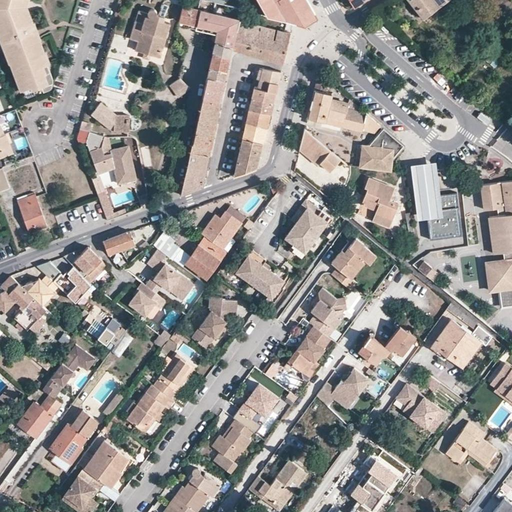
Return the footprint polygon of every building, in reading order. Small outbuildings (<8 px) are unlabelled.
[(0,0),(0,31),(3,30),(7,42),(4,43),(8,52),(10,51),(14,62),(11,63),(15,76),(21,90),(32,86),(33,89),(42,86),(48,83),(45,73),(47,72),(44,65),(47,64),(43,53),(45,52),(40,39),(42,38),(40,35),(38,29),(37,28),(33,29),(31,24),(34,22),(30,13),(27,4),(28,0),(0,0)] [(261,0),(266,8),(291,22),(313,12),(306,0),(261,0)] [(408,0),(422,18),(444,0),(408,0)] [(159,2),(155,18),(161,19),(165,3),(159,2)] [(239,18),(183,4),(179,20),(216,30),(213,41),(231,47),(239,18)] [(147,16),(145,15),(136,12),(133,22),(142,24),(134,48),(159,55),(169,22),(161,19),(155,18),(152,17),(147,16)] [(274,27),(239,18),(231,47),(267,57),(272,37),(274,27)] [(290,31),(277,28),(274,38),(272,37),(267,57),(283,61),(290,31)] [(229,54),(231,47),(213,41),(212,49),(229,54)] [(229,54),(212,49),(210,55),(228,59),(229,58),(229,54)] [(10,51),(8,52),(5,53),(9,64),(11,63),(14,62),(10,51)] [(497,59),(489,51),(482,59),(491,66),(497,59)] [(226,69),(228,59),(210,55),(209,64),(226,69)] [(48,83),(42,86),(44,90),(49,88),(52,85),(53,78),(48,64),(47,64),(44,65),(47,72),(45,73),(48,83)] [(226,69),(209,64),(206,74),(224,79),(226,69)] [(277,82),(280,71),(259,67),(259,69),(257,77),(259,77),(269,80),(277,82)] [(322,75),(317,71),(314,86),(307,116),(325,121),(326,115),(342,120),(341,124),(361,129),(365,112),(349,98),(347,102),(331,97),(332,92),(325,91),(328,80),(322,75)] [(220,100),(224,79),(206,74),(202,96),(220,100)] [(269,80),(259,77),(257,85),(267,88),(269,80)] [(277,82),(269,80),(267,88),(257,85),(254,85),(251,96),(272,101),(277,82)] [(220,100),(202,96),(197,117),(216,121),(220,100)] [(272,101),(251,96),(249,106),(270,112),(272,101)] [(103,109),(105,107),(100,103),(92,114),(113,129),(119,120),(103,109)] [(266,126),(270,112),(249,106),(246,119),(266,126)] [(117,115),(105,107),(103,109),(119,120),(113,129),(130,131),(131,115),(117,115)] [(379,125),(365,112),(361,129),(373,132),(379,125)] [(325,121),(341,124),(342,120),(326,115),(325,121)] [(212,136),(216,121),(197,117),(194,131),(212,136)] [(266,126),(246,119),(242,137),(262,141),(266,126)] [(86,144),(90,131),(81,129),(77,142),(86,144)] [(395,139),(384,129),(381,132),(392,142),(395,139)] [(330,173),(340,160),(306,130),(301,149),(330,173)] [(212,136),(194,131),(192,142),(210,147),(212,136)] [(8,132),(3,134),(7,143),(9,142),(12,141),(8,132)] [(363,147),(360,168),(391,172),(393,161),(404,147),(395,139),(392,142),(381,132),(368,148),(363,147)] [(106,137),(90,133),(88,143),(99,176),(116,171),(120,184),(136,179),(127,147),(112,150),(113,153),(104,155),(103,148),(106,137)] [(3,134),(0,135),(0,154),(12,150),(9,142),(7,143),(3,134)] [(109,138),(106,137),(103,148),(104,155),(113,153),(112,150),(109,138)] [(255,166),(262,141),(242,137),(233,174),(255,166)] [(208,155),(210,147),(192,142),(190,151),(208,155)] [(208,155),(190,151),(187,164),(206,169),(208,155)] [(440,217),(438,195),(434,163),(409,166),(415,220),(427,218),(440,217)] [(206,169),(187,164),(180,194),(202,186),(206,169)] [(27,170),(10,176),(16,193),(33,187),(27,170)] [(389,185),(364,175),(360,185),(363,187),(357,202),(372,208),(368,219),(385,225),(394,202),(384,199),(389,185)] [(100,176),(92,180),(107,220),(126,213),(124,209),(114,213),(105,188),(117,183),(115,178),(103,183),(100,176)] [(511,178),(502,180),(506,212),(488,214),(493,251),(502,250),(503,257),(485,260),(489,288),(498,287),(511,284),(511,178)] [(496,181),(481,183),(484,208),(500,205),(496,181)] [(440,217),(427,218),(429,238),(460,234),(455,193),(438,195),(440,217)] [(305,198),(293,213),(298,217),(294,222),(283,237),(294,245),(303,251),(324,223),(314,215),(319,209),(305,198)] [(23,207),(33,234),(50,228),(40,201),(23,207)] [(245,215),(229,203),(225,210),(241,221),(245,215)] [(329,217),(319,209),(314,215),(324,223),(329,217)] [(204,235),(184,262),(208,279),(210,276),(208,274),(226,250),(222,247),(241,221),(225,210),(219,217),(215,213),(201,232),(204,235)] [(298,217),(293,213),(289,219),(294,222),(298,217)] [(138,237),(135,230),(104,242),(109,255),(136,245),(134,239),(138,237)] [(153,244),(156,247),(172,259),(179,248),(171,242),(173,239),(162,231),(153,244)] [(350,288),(351,287),(352,285),(354,280),(348,275),(345,273),(351,264),(349,262),(356,253),(360,256),(365,259),(371,251),(358,242),(359,240),(351,234),(340,250),(337,255),(334,253),(327,262),(334,266),(329,272),(329,273),(350,288)] [(139,246),(142,249),(148,243),(145,240),(139,246)] [(303,251),(294,245),(291,249),(300,255),(303,251)] [(80,255),(76,252),(64,256),(74,266),(77,268),(90,281),(106,266),(88,247),(80,255)] [(146,261),(156,268),(162,260),(165,255),(156,248),(146,261)] [(266,295),(269,297),(278,284),(282,280),(261,264),(264,259),(251,249),(234,271),(266,295)] [(348,275),(360,256),(356,253),(349,262),(351,264),(345,273),(348,275)] [(156,268),(159,271),(165,262),(162,260),(156,268)] [(48,275),(56,283),(62,276),(59,273),(60,272),(49,261),(37,266),(48,275)] [(152,276),(146,284),(151,288),(157,280),(168,288),(170,284),(184,294),(193,282),(165,262),(159,271),(154,277),(152,276)] [(70,275),(77,268),(74,266),(68,272),(67,272),(63,276),(65,278),(66,276),(69,278),(71,276),(70,275)] [(65,278),(63,276),(62,276),(56,283),(60,287),(74,301),(80,296),(79,291),(84,291),(86,289),(91,283),(90,281),(77,268),(70,275),(71,276),(69,278),(66,276),(65,278)] [(25,289),(11,275),(0,287),(0,306),(6,312),(17,300),(25,307),(15,317),(29,330),(31,327),(42,315),(48,310),(44,306),(25,290),(25,289)] [(60,287),(56,283),(48,275),(43,281),(40,279),(35,284),(33,283),(28,285),(25,289),(25,290),(44,306),(56,294),(55,292),(60,287)] [(146,284),(142,281),(137,288),(139,289),(135,295),(129,303),(145,315),(154,303),(160,307),(166,299),(151,288),(146,284)] [(170,284),(168,288),(182,298),(184,294),(170,284)] [(269,297),(266,295),(261,301),(268,305),(282,287),(278,284),(269,297)] [(511,284),(498,287),(500,305),(511,303),(511,284)] [(316,291),(318,297),(321,299),(318,303),(315,301),(309,309),(313,312),(307,321),(312,324),(326,334),(340,314),(339,306),(344,306),(342,295),(333,296),(320,286),(316,291)] [(80,296),(74,301),(81,307),(92,295),(86,289),(84,291),(79,291),(80,296)] [(208,306),(195,323),(197,325),(190,335),(202,344),(209,334),(211,335),(218,326),(216,325),(221,317),(222,314),(234,315),(237,300),(220,298),(221,297),(208,295),(207,305),(208,305),(208,306)] [(449,301),(445,307),(461,319),(465,314),(449,301)] [(102,321),(107,314),(98,307),(93,314),(102,321)] [(94,317),(88,313),(84,318),(90,323),(85,329),(97,337),(105,326),(94,317)] [(465,314),(461,319),(482,334),(485,330),(465,314)] [(47,320),(42,315),(31,327),(36,331),(47,320)] [(111,317),(105,326),(113,332),(120,323),(111,317)] [(225,320),(221,317),(216,325),(218,326),(219,328),(225,320)] [(451,356),(469,332),(450,318),(431,344),(440,351),(441,349),(451,356)] [(197,325),(195,323),(188,334),(190,335),(197,325)] [(413,335),(397,323),(382,343),(368,333),(355,350),(374,363),(380,354),(384,353),(388,348),(392,347),(400,353),(413,335)] [(326,334),(312,324),(299,341),(301,343),(299,346),(297,344),(286,359),(300,369),(304,363),(308,366),(330,337),(326,334)] [(113,332),(105,326),(97,337),(105,343),(113,332)] [(165,331),(154,342),(161,348),(171,336),(165,331)] [(182,338),(175,332),(171,338),(178,343),(182,338)] [(478,339),(469,332),(451,356),(460,363),(478,339)] [(66,347),(72,338),(65,333),(59,341),(66,347)] [(52,397),(61,384),(59,383),(63,378),(66,378),(66,375),(70,370),(72,371),(77,363),(82,362),(88,366),(95,357),(75,343),(41,389),(50,395),(52,397)] [(161,371),(150,385),(168,397),(174,389),(187,371),(192,365),(174,352),(169,358),(161,371)] [(161,371),(169,358),(163,354),(155,366),(161,371)] [(511,365),(508,362),(494,380),(501,385),(498,388),(511,398),(511,365)] [(369,378),(354,367),(350,372),(350,373),(352,374),(349,378),(347,377),(343,382),(340,379),(334,388),(326,382),(316,396),(327,406),(334,398),(342,404),(353,389),(358,393),(369,378)] [(187,371),(174,389),(177,391),(190,374),(187,371)] [(416,389),(406,381),(395,395),(406,403),(402,408),(409,413),(412,409),(409,407),(412,403),(408,400),(416,389)] [(263,412),(268,405),(271,407),(278,397),(257,382),(238,408),(237,407),(231,416),(234,418),(251,430),(252,431),(259,422),(249,415),(255,406),(263,412)] [(150,385),(149,384),(134,404),(127,413),(124,418),(139,429),(143,422),(147,424),(151,418),(156,411),(161,404),(165,407),(170,399),(168,397),(150,385)] [(511,398),(498,388),(498,387),(496,390),(511,402),(511,398)] [(9,389),(0,395),(0,397),(7,407),(17,399),(9,389)] [(358,393),(353,389),(342,404),(347,407),(358,393)] [(446,410),(416,389),(408,400),(412,403),(409,407),(412,409),(409,413),(425,424),(428,421),(435,426),(446,410)] [(120,399),(113,394),(98,415),(104,420),(120,399)] [(34,402),(18,423),(35,436),(60,402),(52,397),(50,395),(41,407),(34,402)] [(123,410),(127,413),(134,404),(130,401),(123,410)] [(159,414),(156,411),(151,418),(155,420),(159,414)] [(93,424),(79,414),(71,424),(67,422),(50,447),(71,462),(82,446),(79,444),(93,424)] [(251,430),(234,418),(229,424),(232,426),(224,437),(221,435),(219,434),(211,445),(219,451),(213,460),(229,472),(236,462),(232,459),(239,450),(241,451),(250,439),(247,437),(251,430)] [(456,460),(458,456),(466,446),(486,460),(496,448),(481,436),(484,432),(468,420),(445,451),(456,460)] [(428,421),(425,424),(432,429),(435,426),(428,421)] [(143,422),(139,429),(141,431),(147,424),(143,422)] [(232,426),(229,424),(221,435),(224,437),(232,426)] [(492,432),(487,439),(496,446),(501,439),(492,432)] [(101,440),(81,468),(100,482),(108,488),(119,472),(117,470),(125,458),(101,440)] [(466,446),(458,456),(462,458),(466,452),(484,464),(486,460),(466,446)] [(385,490),(398,473),(377,457),(368,469),(373,472),(369,478),(385,490)] [(248,486),(261,496),(263,492),(278,503),(290,488),(293,490),(307,471),(288,458),(269,483),(257,474),(248,486)] [(187,480),(182,487),(174,498),(172,495),(166,503),(167,503),(179,511),(193,511),(194,511),(206,494),(208,496),(218,483),(202,471),(200,473),(199,472),(199,470),(198,469),(196,468),(195,467),(192,467),(191,467),(190,469),(189,470),(189,472),(189,473),(189,474),(186,479),(187,480)] [(100,482),(81,468),(60,497),(80,511),(88,511),(96,502),(89,497),(87,496),(93,487),(95,489),(100,482)] [(384,491),(367,480),(363,486),(357,483),(350,493),(372,508),(384,491)] [(179,485),(172,495),(174,498),(182,487),(179,485)] [(89,497),(95,489),(93,487),(87,496),(89,497)] [(261,496),(260,496),(278,509),(293,490),(290,488),(278,503),(263,492),(261,496)] [(495,511),(510,511),(511,510),(511,501),(504,495),(492,510),(495,511)] [(179,511),(167,503),(160,511),(179,511)]
